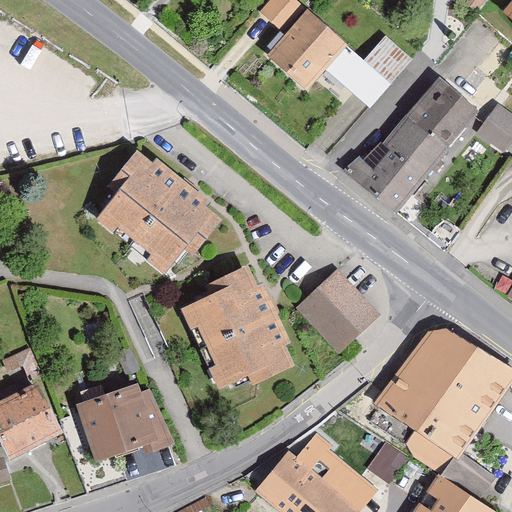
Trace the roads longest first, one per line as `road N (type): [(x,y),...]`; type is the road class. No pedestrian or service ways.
road 1 (secondary): [(441,283),(306,189),(67,0)]
road 2 (residential): [(441,283),(331,404),(211,482),(142,511)]
